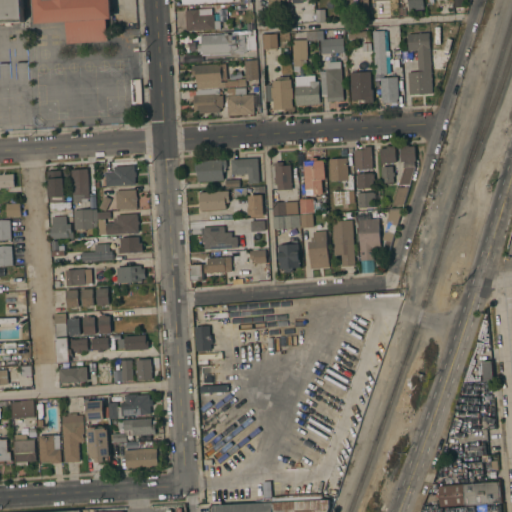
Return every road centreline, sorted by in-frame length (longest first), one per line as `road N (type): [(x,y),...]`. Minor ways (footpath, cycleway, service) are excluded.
road 1 (tertiary): [(183,482),(154,0)]
road 2 (residential): [(0,150),(441,123)]
road 3 (primary): [(511,162),(396,511)]
road 4 (residential): [(392,283),(478,0)]
road 5 (residential): [(173,300),(392,283)]
road 6 (residential): [(0,497),(183,482)]
